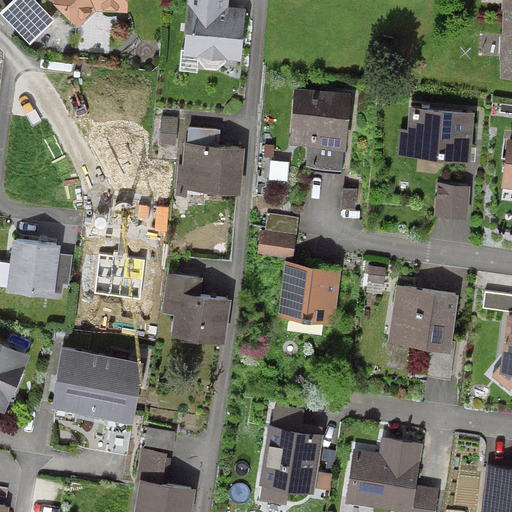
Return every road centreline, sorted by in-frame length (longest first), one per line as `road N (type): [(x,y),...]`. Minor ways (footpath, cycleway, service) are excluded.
road 1 (residential): [(260,0),(238,279),(203,511)]
road 2 (residential): [(316,233),(511,261)]
road 3 (residential): [(345,405),(511,428)]
